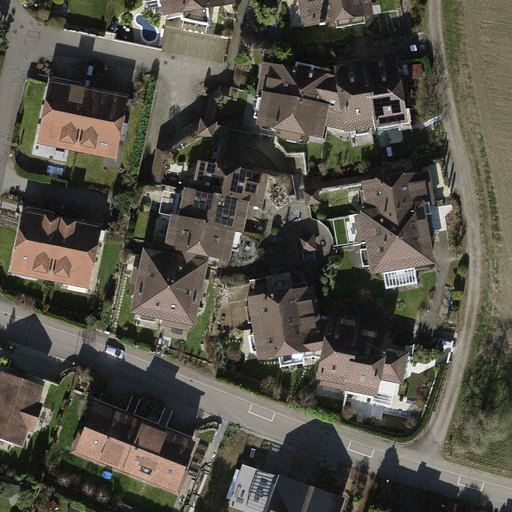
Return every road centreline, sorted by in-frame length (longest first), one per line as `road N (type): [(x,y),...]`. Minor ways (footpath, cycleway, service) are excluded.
road 1 (residential): [(511,499),(351,454),(0,325)]
road 2 (track): [(425,477),(470,307),(475,252),(435,0)]
road 3 (residential): [(188,68),(27,35)]
road 4 (residential): [(27,35),(0,155)]
